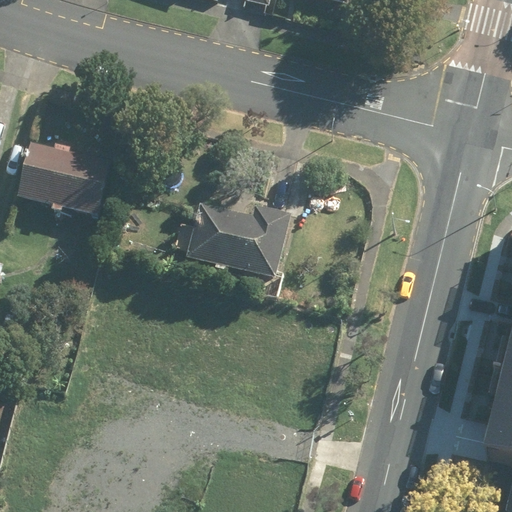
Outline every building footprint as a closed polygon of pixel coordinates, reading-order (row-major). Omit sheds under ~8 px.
[(232,0),(232,2),(270,11),(271,0),(232,0)] [(291,0),(291,2),(341,15),(345,0),(291,0)] [(45,148),(27,144),(13,207),(92,224),(104,167),(44,154),(45,148)] [(209,216),(196,213),(195,220),(181,216),(171,252),(185,256),(183,265),(271,289),(288,225),(264,219),(263,222),(242,216),(241,221),(210,212),(209,216)] [(196,333),(207,305),(149,284),(144,298),(123,290),(98,356),(158,378),(177,326),(196,333)] [(304,329),(249,316),(227,408),(282,421),(304,329)] [(511,366),(492,449),(511,453),(511,366)] [(39,443),(28,441),(29,438),(22,436),(9,490),(18,492),(16,499),(73,511),(118,511),(128,474),(97,467),(100,454),(40,440),(39,443)] [(200,511),(203,493),(206,493),(212,459),(156,449),(149,491),(146,491),(142,511),(200,511)] [(245,469),(222,465),(219,489),(217,488),(214,507),(238,510),(245,469)]
